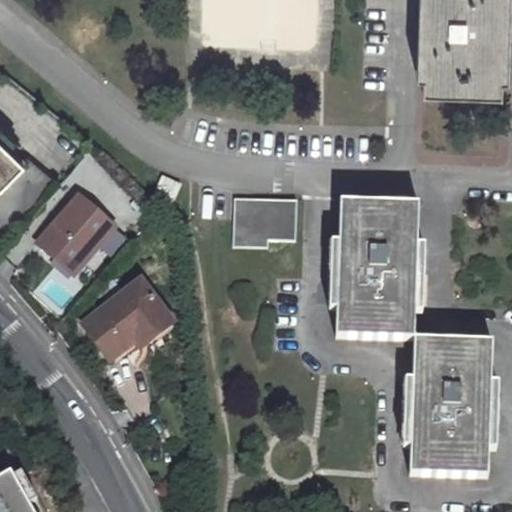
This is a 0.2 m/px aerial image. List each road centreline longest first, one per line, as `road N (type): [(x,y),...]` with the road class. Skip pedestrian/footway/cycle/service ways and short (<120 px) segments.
road 1 (residential): [(511,190),(208,181),(130,138),(0,33)]
road 2 (unclassified): [(0,321),(91,446),(126,511)]
road 3 (unknown): [(411,187),(415,0)]
